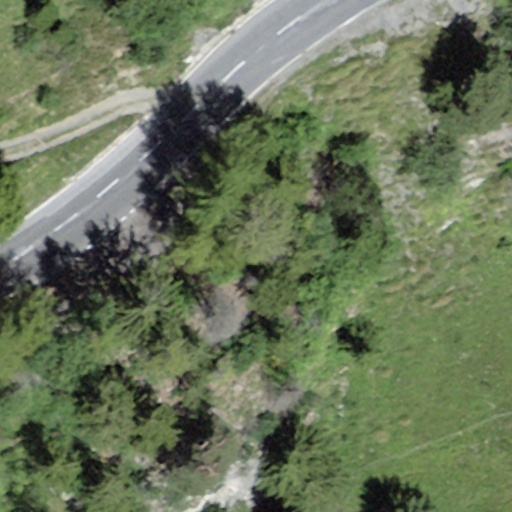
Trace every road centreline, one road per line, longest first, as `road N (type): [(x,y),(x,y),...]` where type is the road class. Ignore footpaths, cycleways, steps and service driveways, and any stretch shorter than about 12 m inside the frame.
road 1 (tertiary): [(0,268),(69,222),(330,0)]
road 2 (track): [(0,151),(142,97),(191,111)]
